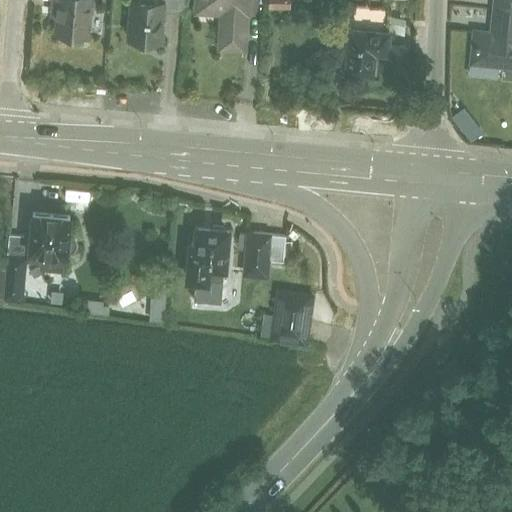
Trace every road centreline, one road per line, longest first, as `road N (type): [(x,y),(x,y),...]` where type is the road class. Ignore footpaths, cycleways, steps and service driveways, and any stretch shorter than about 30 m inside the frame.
road 1 (secondary): [(189,147),(316,201),(350,232),(370,301),(362,377)]
road 2 (secondary): [(433,169),(189,147)]
road 3 (secondary): [(433,169),(430,245),(408,304),(362,377)]
road 4 (secondary): [(189,147),(2,132)]
road 5 (secondary): [(362,377),(235,511)]
road 6 (residential): [(436,0),(432,143)]
road 7 (residential): [(2,132),(14,0)]
